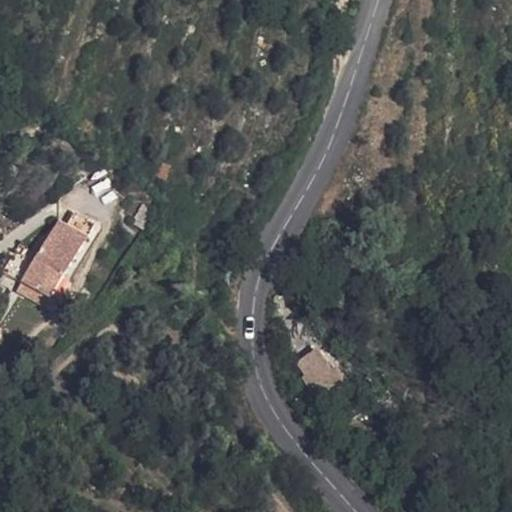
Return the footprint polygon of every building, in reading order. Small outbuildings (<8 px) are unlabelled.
[(77,246),(71,238),(57,249),(76,275),(111,249),(98,230),(87,239),(77,246)] [(81,231),(71,238),(77,246),(87,239),(81,231)] [(76,275),(57,249),(22,275),(42,300),(76,275)] [(42,300),(22,275),(14,281),(33,308),(42,300)] [(286,366),(283,369),(290,378),(294,376),(306,392),(325,379),(313,362),(309,364),(294,342),(277,354),(286,366)]
